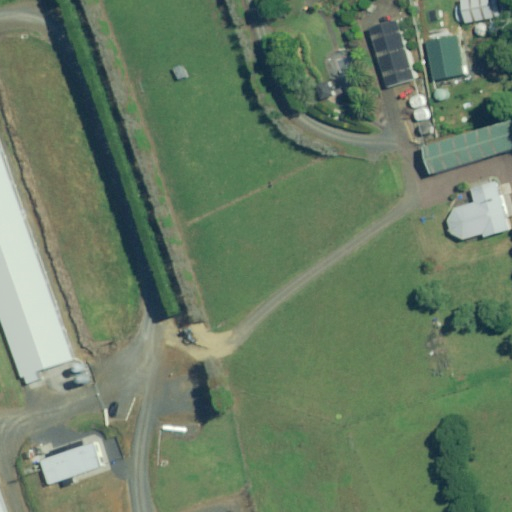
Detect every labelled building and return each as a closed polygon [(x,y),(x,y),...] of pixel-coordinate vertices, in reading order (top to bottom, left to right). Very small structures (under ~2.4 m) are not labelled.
[(508,16),(504,0),(464,0),(469,24),(508,16)] [(419,79),(401,20),(374,28),(392,87),(419,79)] [(427,105),(425,94),(413,97),(416,108),(427,105)] [(432,118),(429,108),(418,111),(421,121),(432,118)] [(511,151),(511,121),(429,147),(437,175),(511,151)] [(0,303),(26,377),(29,376),(31,383),(42,379),(40,372),(74,359),(0,150),(0,303)] [(511,230),(511,223),(499,182),(475,190),(479,203),(459,209),(453,220),(457,234),(468,240),(488,233),(490,237),(511,230)] [(103,467),(95,444),(45,462),(53,484),(103,467)]
